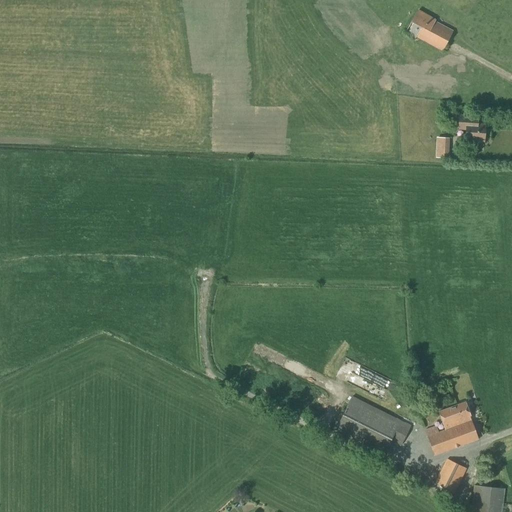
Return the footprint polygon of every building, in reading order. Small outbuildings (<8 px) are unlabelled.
[(409,31),(446,48),(456,27),(418,10),(409,31)] [(393,52),(398,30),(379,26),(375,49),(393,52)] [(410,52),(437,66),(442,56),(414,42),(410,52)] [(484,142),(485,126),(478,125),(479,116),(458,115),(457,129),(465,130),(465,140),(484,142)] [(448,157),(449,137),(437,137),(436,157),(448,157)] [(400,446),(411,426),(352,397),(332,434),(382,459),(390,441),(400,446)] [(471,421),(464,403),(439,412),(445,430),(438,433),(436,427),(425,431),(434,456),(478,440),(471,421)] [(454,494),(466,469),(446,459),(435,483),(454,494)] [(502,511),(505,489),(473,485),(470,511),(502,511)]
